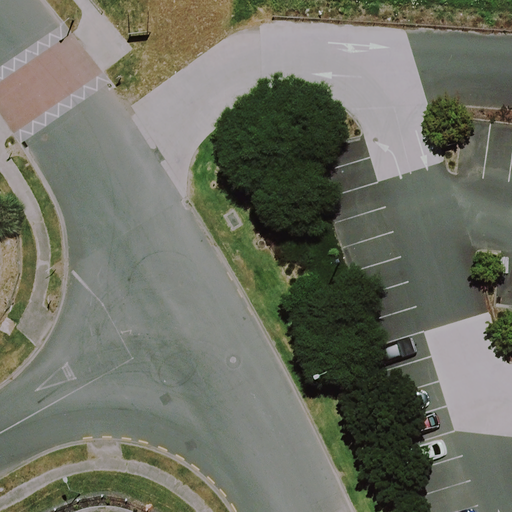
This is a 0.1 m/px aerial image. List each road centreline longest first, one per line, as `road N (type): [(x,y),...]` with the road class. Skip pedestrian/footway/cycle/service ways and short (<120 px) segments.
road 1 (residential): [(189,324),(45,81)]
road 2 (residential): [(0,436),(189,324)]
road 3 (residential): [(278,511),(189,324)]
